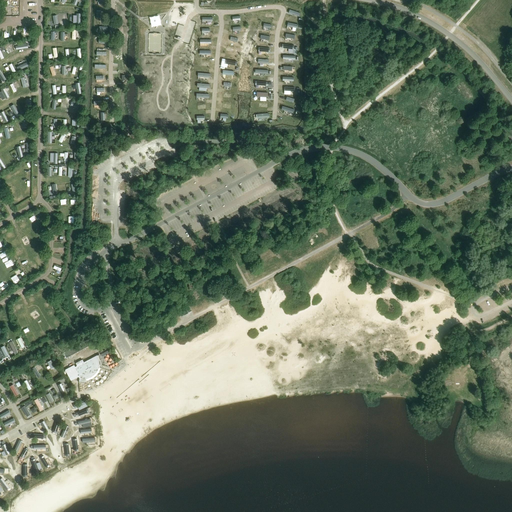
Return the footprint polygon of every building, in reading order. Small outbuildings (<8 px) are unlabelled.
[(162,49),(162,33),(151,33),(151,39),(153,39),(153,42),(153,49),(162,49)] [(18,92),(13,81),(9,83),(14,94),(18,92)] [(5,87),(1,89),(6,99),(10,97),(5,87)] [(184,106),(173,101),(171,105),(182,109),(184,106)] [(151,103),(142,110),(144,113),(154,106),(151,103)] [(14,105),(11,106),(17,118),(20,116),(14,105)] [(157,109),(148,117),(151,120),(160,112),(157,109)] [(4,111),(0,113),(5,123),(9,121),(4,111)] [(24,303),(16,306),(18,311),(26,307),(24,303)] [(187,305),(178,309),(182,316),(191,311),(187,305)] [(66,358),(90,345),(87,340),(63,352),(66,358)] [(5,346),(1,348),(6,357),(9,355),(5,346)] [(99,360),(97,356),(75,368),(73,365),(65,370),(71,381),(79,377),(80,379),(79,382),(83,383),(87,382),(86,381),(88,380),(92,379),(96,376),(99,373),(101,368),(99,368),(99,364),(99,360)] [(35,367),(32,369),(38,378),(41,376),(35,367)] [(13,384),(10,386),(16,396),(19,394),(13,384)] [(37,399),(34,401),(40,411),(43,409),(37,399)] [(85,400),(73,405),(75,409),(86,403),(85,400)] [(25,406),(22,408),(27,417),(31,415),(25,406)] [(88,408),(76,413),(78,417),(89,412),(88,408)] [(9,410),(0,415),(2,419),(11,414),(9,410)] [(14,418),(4,423),(6,427),(15,422),(14,419),(14,418)] [(66,425),(61,437),(64,438),(69,427),(66,425)] [(19,440),(14,452),(17,453),(23,442),(19,440)] [(5,444),(2,446),(6,455),(10,453),(5,444)] [(44,456),(40,458),(47,468),(50,466),(44,456)] [(2,478),(0,479),(0,481),(7,490),(10,488),(2,478)]
